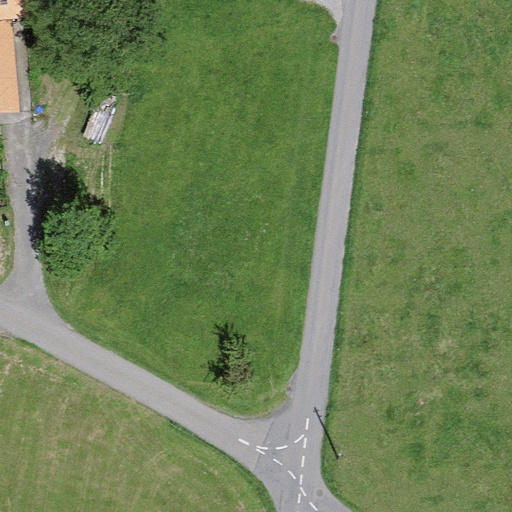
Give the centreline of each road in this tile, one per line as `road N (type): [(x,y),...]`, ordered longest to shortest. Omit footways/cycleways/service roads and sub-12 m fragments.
road 1 (unclassified): [(302,496),(360,0)]
road 2 (track): [(133,0),(95,35),(39,130),(27,170),(34,345)]
road 3 (unclassified): [(0,325),(302,496)]
